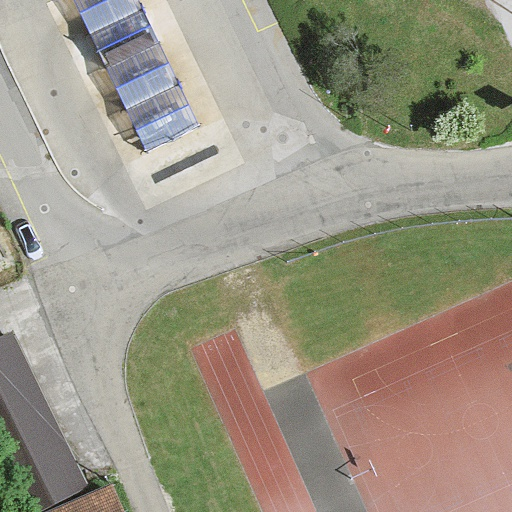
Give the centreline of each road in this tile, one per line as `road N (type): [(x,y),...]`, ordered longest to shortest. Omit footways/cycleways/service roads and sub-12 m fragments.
road 1 (residential): [(511,169),(371,192),(89,293),(150,511)]
road 2 (unknown): [(245,0),(371,192)]
